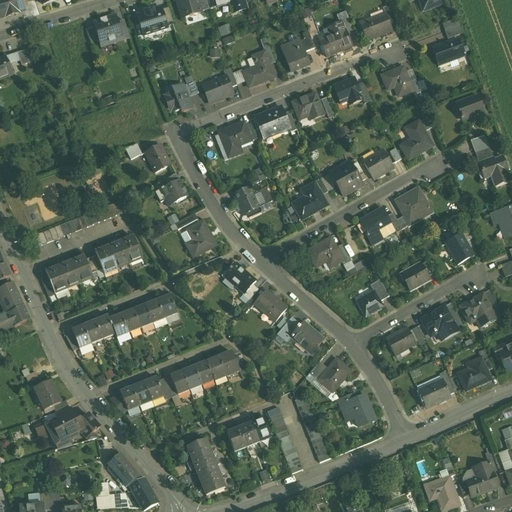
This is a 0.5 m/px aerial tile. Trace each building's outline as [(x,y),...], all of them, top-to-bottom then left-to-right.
[(0,0),(0,17),(0,19),(6,18),(6,19),(18,15),(18,14),(23,12),(21,6),(19,0),(0,0)] [(183,0),(177,2),(182,19),(201,13),(196,0),(183,0)] [(205,0),(196,0),(201,13),(209,10),(205,0)] [(214,0),(205,0),(209,10),(217,8),(214,0)] [(214,0),(217,8),(229,3),(231,9),(237,7),(239,12),(247,10),(243,0),(214,0)] [(421,0),(422,1),(419,2),(423,13),(445,5),(443,0),(421,0)] [(396,27),(389,7),(383,9),(385,15),(390,29),(396,27)] [(167,8),(161,10),(166,27),(173,25),(167,8)] [(160,9),(137,17),(139,24),(143,36),(143,37),(167,29),(166,27),(161,10),(160,9)] [(354,34),(345,13),(338,16),(342,23),(347,37),(354,34)] [(385,15),(360,25),(366,42),(391,32),(390,29),(385,15)] [(116,17),(93,25),(100,47),(123,39),(118,24),(116,17)] [(457,19),(442,25),(445,32),(460,27),(457,19)] [(124,22),(118,24),(123,39),(128,37),(124,22)] [(334,35),(319,41),(326,58),(352,48),(347,37),(342,23),(332,28),(334,35)] [(139,24),(133,26),(137,38),(143,36),(139,24)] [(216,28),(219,37),(230,33),(227,25),(216,28)] [(460,27),(445,32),(447,40),(463,34),(460,27)] [(305,40),(299,43),(304,54),(315,49),(308,33),(302,35),(305,40)] [(231,36),(221,40),(223,46),(234,42),(231,36)] [(299,43),(296,36),(294,36),(289,38),(288,40),(290,46),(288,47),(290,50),(283,53),(291,72),(308,65),(304,54),(299,43)] [(271,52),(266,39),(260,42),(264,53),(265,55),(271,52)] [(458,40),(432,50),(438,67),(464,57),(458,40)] [(30,50),(17,54),(21,67),(34,62),(30,50)] [(219,58),(219,50),(209,50),(209,58),(219,58)] [(271,52),(265,55),(270,66),(275,64),(271,52)] [(264,53),(252,58),(254,62),(254,63),(254,65),(255,64),(257,68),(243,74),(246,83),(248,88),(249,88),(260,83),(260,84),(275,79),(270,66),(265,55),(264,53)] [(6,58),(0,60),(0,81),(13,75),(6,58)] [(403,68),(381,77),(387,91),(397,88),(401,97),(412,93),(409,83),(403,68)] [(232,74),(230,69),(223,72),(225,78),(226,78),(230,89),(237,86),(232,74)] [(241,70),(232,74),(237,86),(246,83),(243,74),(241,70)] [(225,78),(202,87),(209,105),(233,95),(230,89),(226,78),(225,78)] [(354,79),(333,88),(340,105),(351,101),(353,105),(363,101),(357,86),(354,79)] [(409,83),(412,93),(414,96),(421,94),(420,93),(417,84),(416,80),(409,83)] [(423,81),(417,84),(420,93),(426,91),(423,81)] [(194,83),(183,87),(187,99),(198,94),(194,83)] [(364,84),(357,86),(363,101),(364,105),(371,103),(364,84)] [(182,87),(172,91),(173,94),(167,96),(169,100),(167,101),(166,101),(166,103),(167,105),(167,106),(168,108),(170,110),(170,109),(172,108),(174,113),(180,110),(181,113),(188,110),(187,107),(190,105),(187,99),(183,87),(182,87)] [(315,95),(292,104),(299,121),(312,116),(314,120),(324,117),(315,95)] [(478,97),(457,105),(461,117),(460,117),(461,120),(462,120),(463,122),(484,114),(478,97)] [(334,117),(326,99),(321,101),(328,120),(334,117)] [(281,109),(255,119),(263,140),(289,130),(284,115),(281,109)] [(296,131),(289,113),(284,115),(289,130),(290,134),(296,131)] [(429,117),(418,123),(424,133),(433,128),(429,117)] [(244,123),(229,129),(230,131),(218,136),(225,153),(228,152),(231,159),(242,154),(239,147),(251,142),(245,127),(244,123)] [(424,133),(418,123),(407,129),(413,140),(400,147),(408,161),(432,147),(424,133)] [(257,140),(251,125),(245,127),(251,142),(257,140)] [(484,137),(470,142),(474,154),(489,148),(484,137)] [(136,146),(125,150),(131,161),(142,156),(136,146)] [(171,166),(160,146),(145,154),(155,174),(171,166)] [(489,148),(474,154),(478,164),(493,158),(489,148)] [(401,160),(395,150),(390,153),(395,163),(401,160)] [(383,151),(363,163),(373,181),(393,169),(383,151)] [(501,157),(493,160),(493,158),(478,164),(484,181),(490,179),(494,189),(495,189),(494,187),(509,182),(509,183),(510,183),(506,173),(507,173),(501,157)] [(366,180),(355,161),(349,164),(360,183),(366,180)] [(360,183),(349,164),(330,175),(343,198),(362,187),(360,183)] [(172,177),(155,186),(158,192),(176,183),(172,177)] [(257,178),(237,188),(240,193),(249,188),(260,183),(257,178)] [(320,181),(314,184),(322,196),(327,193),(320,181)] [(158,192),(155,194),(160,204),(166,201),(170,207),(188,198),(182,188),(179,189),(176,183),(158,192)] [(322,196),(314,184),(305,189),(308,196),(292,205),(301,222),(327,207),(322,196)] [(240,193),(233,196),(243,216),(259,209),(253,196),(249,188),(240,193)] [(265,190),(253,196),(259,209),(271,203),(265,190)] [(418,190),(395,202),(404,217),(409,227),(421,220),(419,217),(430,211),(418,190)] [(127,212),(121,202),(117,203),(122,214),(127,212)] [(117,203),(111,206),(116,217),(122,214),(117,203)] [(116,217),(111,206),(106,208),(110,219),(116,217)] [(511,207),(495,214),(504,239),(511,236),(511,207)] [(106,208),(100,210),(104,221),(110,219),(106,208)] [(104,221),(100,210),(94,213),(99,224),(104,221)] [(382,210),(360,222),(367,233),(364,235),(372,247),(383,241),(382,240),(395,233),(390,225),(391,224),(387,218),(382,210)] [(99,224),(94,213),(88,215),(93,226),(99,224)] [(88,215),(82,217),(87,228),(93,226),(88,215)] [(165,219),(169,226),(177,222),(173,215),(165,219)] [(194,215),(174,226),(178,232),(197,221),(194,215)] [(396,222),(392,215),(387,218),(391,224),(390,225),(395,233),(396,234),(402,231),(396,222)] [(87,228),(82,217),(77,220),(81,231),(87,228)] [(409,227),(404,217),(396,222),(402,231),(409,227)] [(81,231),(77,220),(71,222),(76,233),(81,231)] [(75,233),(71,222),(65,224),(70,235),(75,233)] [(203,223),(186,232),(194,246),(188,250),(193,260),(216,247),(203,223)] [(65,224),(60,226),(64,237),(70,235),(65,224)] [(64,238),(59,226),(54,229),(58,240),(64,238)] [(469,227),(462,231),(468,242),(474,239),(469,227)] [(58,240),(54,229),(48,231),(53,242),(58,240)] [(53,242),(48,231),(43,233),(47,244),(53,242)] [(43,233),(37,235),(41,247),(47,244),(43,233)] [(37,235),(31,238),(36,249),(41,247),(37,235)] [(461,236),(445,245),(457,266),(473,257),(461,236)] [(143,260),(134,238),(121,243),(130,266),(130,265),(129,263),(141,258),(142,261),(143,260)] [(330,240),(306,253),(315,269),(330,261),(334,268),(343,263),(343,262),(336,249),(330,240)] [(121,243),(108,248),(117,271),(116,268),(128,263),(129,266),(130,266),(121,243)] [(350,263),(341,247),(336,249),(343,262),(343,263),(345,266),(350,263)] [(108,248),(95,253),(96,257),(102,271),(104,276),(105,276),(104,273),(115,268),(116,271),(117,271),(108,248)] [(102,271),(96,257),(91,259),(96,273),(102,271)] [(84,258),(71,263),(80,286),(81,285),(80,283),(91,278),(92,281),(93,280),(91,275),(85,261),(84,258)] [(96,273),(91,259),(85,261),(91,275),(96,273)] [(355,272),(364,268),(361,262),(352,266),(355,272)] [(71,263),(58,268),(67,291),(68,290),(67,288),(78,283),(79,286),(80,286),(71,263)] [(434,275),(426,263),(421,266),(428,278),(434,275)] [(511,263),(500,268),(504,279),(511,276),(511,263)] [(420,264),(402,274),(412,292),(430,282),(428,278),(421,266),(420,264)] [(255,283),(235,265),(231,270),(230,270),(229,271),(229,272),(225,276),(231,281),(231,280),(238,286),(236,288),(244,295),(245,296),(252,287),(255,283)] [(0,267),(0,282),(10,278),(4,266),(0,267)] [(58,268),(45,273),(47,277),(54,294),(54,296),(55,296),(54,293),(66,288),(67,291),(58,268)] [(47,277),(41,279),(48,297),(54,294),(47,277)] [(389,298),(379,281),(370,287),(374,293),(379,303),(389,298)] [(13,284),(0,290),(0,299),(7,315),(7,316),(24,308),(13,284)] [(257,291),(252,287),(245,296),(244,295),(242,297),(248,302),(255,294),(257,291)] [(287,310),(265,292),(260,298),(253,306),(254,306),(274,324),(287,310)] [(374,293),(356,303),(365,319),(383,309),(379,303),(374,293)] [(248,302),(245,306),(250,311),(254,306),(253,306),(260,298),(255,294),(248,302)] [(502,316),(490,294),(484,297),(497,319),(502,316)] [(483,295),(459,309),(468,324),(474,321),(479,329),(497,319),(484,297),(483,295)] [(169,297),(157,302),(164,320),(165,320),(168,329),(171,328),(170,325),(179,321),(169,297)] [(157,302),(145,307),(152,325),(165,320),(164,320),(157,302)] [(152,325),(145,307),(133,311),(140,330),(152,325)] [(464,329),(451,307),(446,310),(458,332),(464,329)] [(24,308),(7,316),(7,315),(0,318),(0,320),(5,333),(30,322),(24,308)] [(445,308),(420,322),(429,337),(435,334),(440,342),(458,332),(446,310),(445,308)] [(140,330),(133,311),(121,316),(128,335),(140,330)] [(109,321),(115,336),(116,340),(128,335),(121,316),(109,321)] [(108,317),(95,322),(103,341),(115,336),(109,321),(108,317)] [(291,319),(276,337),(286,345),(291,340),(290,339),(301,327),(291,319)] [(95,322),(83,327),(91,346),(103,341),(95,322)] [(301,327),(290,339),(291,340),(307,354),(314,346),(317,348),(323,341),(303,324),(301,327)] [(91,346),(83,327),(71,332),(73,336),(78,350),(91,346)] [(417,328),(411,332),(418,344),(424,341),(417,328)] [(406,330),(386,341),(395,357),(415,346),(406,330)] [(73,336),(65,338),(73,353),(78,350),(73,336)] [(511,341),(504,345),(505,349),(496,352),(504,369),(506,374),(511,371),(511,341)] [(231,353),(218,359),(226,377),(226,378),(239,373),(235,365),(237,364),(238,362),(237,360),(236,359),(235,359),(234,358),(233,359),(231,353)] [(492,370),(486,357),(481,359),(487,373),(492,370)] [(218,359),(206,363),(214,382),(226,377),(218,359)] [(474,371),(467,374),(466,371),(457,375),(465,393),(490,381),(487,373),(481,359),(471,364),(474,371)] [(327,371),(318,382),(332,394),(350,373),(336,361),(327,371)] [(206,363),(194,368),(201,387),(214,382),(206,363)] [(319,364),(309,375),(318,382),(327,371),(319,364)] [(194,368),(182,373),(189,392),(201,387),(194,368)] [(29,376),(25,378),(27,383),(37,378),(35,373),(29,376)] [(182,373),(170,378),(177,397),(189,392),(182,373)] [(450,384),(445,373),(439,376),(442,382),(445,386),(450,384)] [(177,397),(170,378),(164,380),(171,399),(177,397)] [(156,379),(144,384),(151,403),(163,398),(164,398),(158,383),(156,379)] [(171,399),(164,380),(158,383),(164,398),(163,398),(165,402),(171,399)] [(442,382),(421,391),(428,409),(450,399),(445,386),(442,382)] [(50,383),(34,390),(44,412),(53,408),(61,404),(50,383)] [(144,384),(132,389),(139,407),(151,403),(144,384)] [(132,389),(120,394),(121,397),(127,412),(139,407),(132,389)] [(353,395),(337,401),(340,407),(355,400),(353,395)] [(121,397),(110,401),(121,415),(127,412),(121,397)] [(355,400),(340,407),(344,417),(352,414),(358,429),(375,423),(365,397),(355,400)] [(306,398),(295,402),(297,408),(308,404),(306,398)] [(69,409),(65,402),(61,404),(53,408),(55,414),(69,409)] [(308,404),(297,408),(299,414),(310,409),(308,404)] [(511,406),(500,410),(503,420),(511,417),(511,406)] [(69,409),(55,414),(57,419),(50,422),(53,429),(64,423),(66,427),(78,420),(69,409)] [(278,409),(267,413),(269,419),(280,415),(278,409)] [(310,409),(299,414),(301,419),(313,415),(310,409)] [(280,415),(269,419),(271,425),(282,420),(280,415)] [(313,415),(301,419),(304,425),(315,420),(313,415)] [(66,427),(64,423),(53,429),(50,422),(46,424),(46,423),(44,424),(44,422),(43,423),(43,425),(35,427),(39,437),(46,434),(47,438),(50,436),(55,433),(60,442),(62,450),(73,446),(70,440),(69,438),(79,432),(81,434),(86,440),(99,428),(89,416),(81,423),(80,422),(78,420),(66,427)] [(263,420),(251,425),(258,444),(270,439),(263,420)] [(282,420),(271,425),(274,430),(285,426),(282,420)] [(315,420),(304,425),(306,430),(317,426),(315,420)] [(251,425),(239,430),(246,449),(258,444),(251,425)] [(285,426),(274,430),(276,436),(287,432),(285,426)] [(317,426),(306,430),(308,436),(319,432),(317,426)] [(239,430),(226,435),(234,454),(246,449),(239,430)] [(287,432),(276,436),(278,442),(289,437),(287,432)] [(319,432),(308,436),(310,442),(321,437),(319,432)] [(289,437),(278,442),(280,447),(291,443),(289,437)] [(321,437),(310,442),(312,447),(324,443),(321,437)] [(205,441),(186,448),(191,461),(210,453),(205,441)] [(291,443),(280,447),(282,453),(293,448),(291,443)] [(324,443),(312,447),(315,453),(326,448),(324,443)] [(293,448),(282,453),(285,458),(296,454),(293,448)] [(326,448),(315,453),(317,458),(328,454),(326,448)] [(511,452),(508,454),(511,461),(501,465),(510,488),(511,487),(511,452)] [(210,453),(191,461),(196,473),(215,465),(210,453)] [(498,472),(491,453),(485,455),(488,464),(492,474),(498,472)] [(296,454),(285,458),(287,464),(298,459),(296,454)] [(328,454),(317,458),(319,464),(330,460),(328,454)] [(120,455),(107,465),(119,479),(116,481),(119,485),(122,483),(128,494),(131,492),(129,488),(142,481),(120,455)] [(298,459),(287,464),(289,470),(300,465),(298,459)] [(455,476),(450,464),(444,466),(448,479),(449,479),(455,476)] [(488,464),(476,469),(479,478),(465,483),(470,497),(471,499),(498,489),(492,474),(488,464)] [(215,465),(196,473),(201,485),(220,477),(215,465)] [(300,465),(289,470),(291,475),(302,471),(300,465)] [(220,477),(201,485),(206,498),(225,490),(220,477)] [(448,479),(424,487),(428,498),(435,495),(441,511),(444,511),(459,507),(449,479),(448,479)] [(142,481),(129,488),(131,492),(139,505),(137,506),(138,509),(141,509),(142,511),(144,511),(158,505),(156,501),(142,481)] [(465,483),(458,486),(463,500),(470,497),(465,483)] [(124,496),(107,498),(107,493),(108,493),(107,485),(97,486),(100,510),(116,509),(129,509),(124,496)] [(47,489),(38,490),(40,506),(43,506),(44,511),(49,511),(51,511),(47,493),(48,493),(47,489)] [(48,493),(47,493),(51,511),(62,511),(61,510),(64,509),(63,502),(60,503),(59,492),(48,493)]
